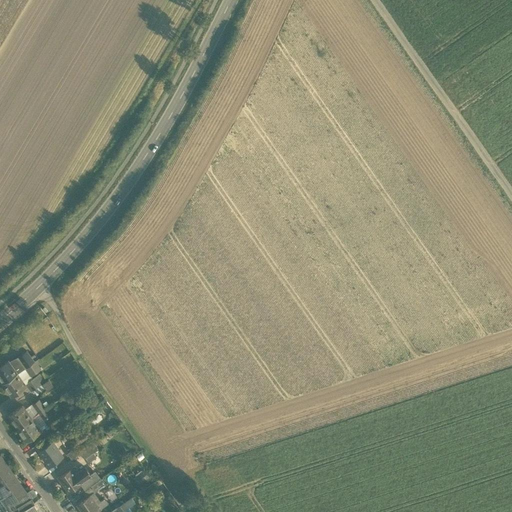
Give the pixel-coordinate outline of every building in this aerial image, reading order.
[(26,367),(27,366),(35,361),(27,350),(18,356),(26,367)] [(18,356),(8,360),(17,373),(25,368),(26,367),(18,356)] [(0,365),(0,379),(3,383),(17,373),(8,360),(0,365)] [(37,364),(35,361),(27,366),(30,369),(37,364)] [(30,369),(34,375),(41,370),(37,364),(30,369)] [(25,383),(32,378),(25,368),(17,373),(25,383)] [(25,383),(17,373),(3,383),(12,396),(26,386),(25,383)] [(37,374),(32,378),(25,383),(31,391),(33,389),(42,383),(43,382),(37,374)] [(43,382),(42,383),(46,388),(47,390),(54,385),(49,378),(43,382)] [(37,394),(46,388),(42,383),(33,389),(37,394)] [(33,404),(39,413),(45,408),(39,400),(33,404)] [(32,403),(25,408),(31,418),(39,413),(33,404),(32,403)] [(8,415),(17,428),(31,418),(25,408),(22,405),(8,415)] [(39,413),(44,420),(51,415),(45,408),(39,413)] [(39,413),(31,418),(40,430),(47,425),(44,420),(39,413)] [(40,430),(31,418),(17,428),(26,441),(41,431),(40,430)] [(51,425),(56,431),(65,424),(60,418),(51,425)] [(56,431),(60,437),(69,430),(65,424),(56,431)] [(39,449),(50,464),(63,456),(52,440),(39,449)] [(93,443),(81,452),(85,457),(93,451),(97,449),(93,443)] [(71,458),(81,452),(77,446),(68,453),(71,458)] [(93,451),(85,457),(88,462),(97,456),(93,451)] [(0,482),(12,474),(8,469),(9,468),(0,455),(0,482)] [(85,467),(75,473),(81,482),(91,475),(90,474),(85,467)] [(82,483),(81,482),(75,473),(71,468),(58,476),(69,492),(81,483),(82,483)] [(134,476),(139,483),(149,476),(144,469),(134,476)] [(85,489),(91,484),(101,478),(95,470),(90,474),(91,475),(81,482),(82,483),(81,483),(85,489)] [(15,479),(12,474),(0,482),(0,486),(11,502),(11,503),(19,497),(26,493),(16,479),(15,479)] [(101,478),(91,484),(95,490),(96,491),(105,484),(101,478)] [(91,484),(85,489),(82,491),(86,497),(90,494),(94,491),(95,490),(91,484)] [(26,493),(19,497),(23,503),(30,499),(37,494),(33,488),(26,493)] [(94,491),(90,494),(96,504),(101,501),(94,491)] [(77,503),(83,511),(96,511),(100,509),(96,504),(90,494),(86,497),(77,503)] [(21,505),(23,503),(19,497),(11,503),(11,502),(8,504),(12,510),(21,505)] [(131,497),(123,502),(127,507),(135,502),(131,497)] [(101,501),(96,504),(100,509),(109,503),(104,498),(101,501)] [(34,504),(30,499),(23,503),(21,505),(24,510),(34,504)] [(118,506),(122,511),(122,510),(127,507),(123,502),(118,506)]
